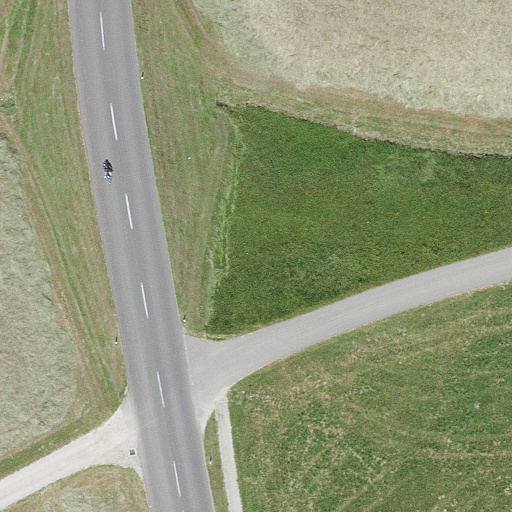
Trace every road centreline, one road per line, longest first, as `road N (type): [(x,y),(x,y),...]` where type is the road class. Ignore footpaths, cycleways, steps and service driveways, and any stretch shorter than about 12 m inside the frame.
road 1 (secondary): [(100,0),(163,401)]
road 2 (unclassified): [(163,401),(299,330),(511,261)]
road 3 (track): [(163,401),(0,498)]
